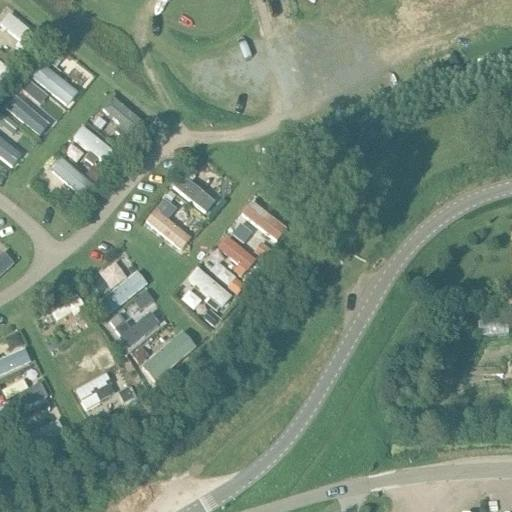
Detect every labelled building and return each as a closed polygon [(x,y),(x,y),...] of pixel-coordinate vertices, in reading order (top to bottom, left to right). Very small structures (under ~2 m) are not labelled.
[(7,16),(0,23),(0,27),(18,43),(14,49),(24,57),(29,51),(32,54),(40,43),(7,16)] [(54,52),(46,62),(56,70),(64,60),(54,52)] [(18,56),(12,63),(19,70),(26,62),(18,56)] [(0,79),(5,84),(15,74),(0,60),(0,79)] [(45,68),(34,85),(71,107),(82,91),(45,68)] [(25,84),(18,93),(27,100),(34,91),(25,84)] [(11,102),(4,111),(38,138),(45,129),(24,112),(29,104),(22,98),(16,105),(11,102)] [(110,99),(100,111),(118,127),(113,134),(123,142),(129,135),(136,141),(146,130),(110,99)] [(80,129),(71,141),(88,154),(83,161),(91,168),(96,161),(107,169),(116,158),(80,129)] [(0,135),(0,160),(13,171),(25,156),(0,135)] [(121,143),(116,149),(124,156),(130,149),(121,143)] [(75,191),(87,179),(66,159),(46,180),(57,191),(66,182),(75,191)] [(192,162),(185,172),(193,179),(201,169),(192,162)] [(93,168),(85,177),(95,185),(102,176),(93,168)] [(169,194),(163,201),(169,206),(175,198),(169,194)] [(69,197),(61,206),(70,214),(78,205),(69,197)] [(244,215),(279,246),(292,232),(257,200),(244,215)] [(183,255),(195,238),(158,210),(146,227),(183,255)] [(225,242),(218,251),(238,266),(232,274),(240,280),(253,263),(225,242)] [(261,244),(253,255),(263,262),(271,251),(261,244)] [(0,277),(12,267),(1,255),(0,255),(0,277)] [(140,272),(102,303),(113,316),(151,284),(140,272)] [(197,272),(187,283),(220,311),(230,300),(197,272)] [(235,280),(227,291),(237,298),(245,288),(235,280)] [(100,281),(91,288),(98,296),(107,288),(100,281)] [(191,290),(182,301),(196,311),(204,300),(191,290)] [(208,313),(202,320),(212,329),(218,321),(208,313)] [(119,316),(109,324),(114,331),(125,323),(119,316)] [(123,325),(113,333),(119,340),(117,342),(126,353),(158,327),(149,316),(129,332),(123,325)] [(90,317),(82,321),(87,330),(95,326),(90,317)] [(508,321),(479,324),(480,338),(509,335),(508,321)] [(72,363),(102,346),(95,334),(65,351),(72,363)] [(17,336),(4,342),(9,354),(22,348),(17,336)] [(182,340),(149,369),(159,381),(193,351),(182,340)] [(141,350),(131,359),(138,368),(148,359),(141,350)] [(21,353),(0,362),(0,378),(27,366),(21,353)] [(104,377),(74,393),(80,404),(94,396),(98,405),(113,397),(108,388),(110,387),(104,377)] [(4,391),(14,416),(49,402),(43,385),(29,390),(26,382),(4,391)] [(127,391),(117,396),(123,407),(133,401),(127,391)] [(16,422),(7,426),(12,437),(21,433),(16,422)] [(37,428),(26,433),(34,450),(62,437),(58,427),(40,435),(37,428)]
